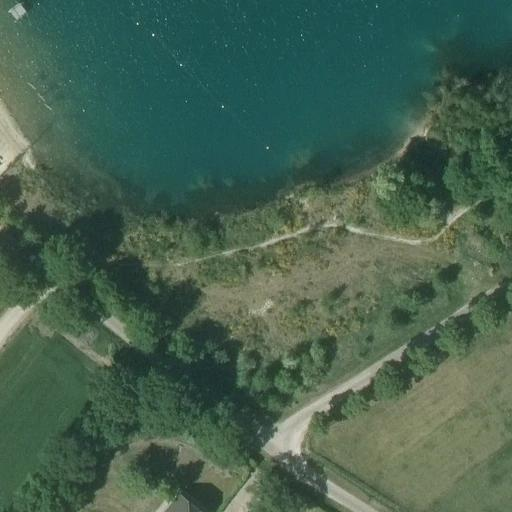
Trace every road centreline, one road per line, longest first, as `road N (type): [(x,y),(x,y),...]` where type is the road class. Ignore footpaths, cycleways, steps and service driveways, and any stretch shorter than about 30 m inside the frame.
road 1 (unclassified): [(272,448),(283,431),(511,281)]
road 2 (unclassified): [(272,448),(50,274)]
